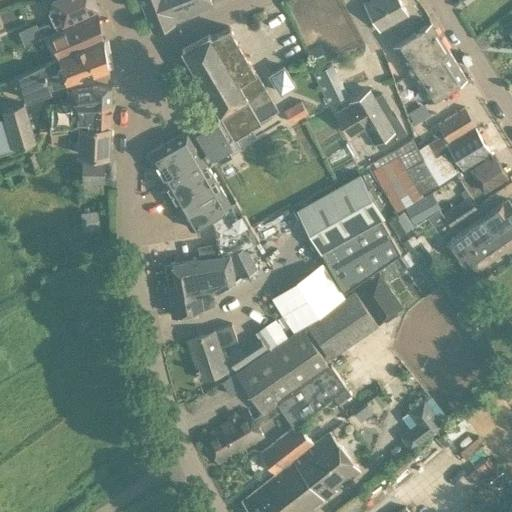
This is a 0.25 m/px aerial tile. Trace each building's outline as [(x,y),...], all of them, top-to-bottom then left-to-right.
[(50,14),(54,22),(27,33),(31,44),(49,36),(98,16),(97,8),(98,8),(93,0),(54,0),(58,10),(50,14)] [(214,8),(213,7),(210,0),(141,0),(154,32),(214,8)] [(374,0),(365,6),(379,32),(408,16),(399,0),(374,0)] [(309,28),(334,28),(334,13),(316,13),(316,3),(309,3),(309,28)] [(54,48),(101,27),(98,16),(49,36),(54,48)] [(431,24),(412,36),(429,63),(448,51),(431,24)] [(103,40),(101,27),(54,48),(59,59),(103,40)] [(210,35),(202,39),(182,51),(220,115),(264,89),(229,27),(211,37),(210,35)] [(429,63),(412,36),(393,48),(410,75),(429,63)] [(59,59),(12,80),(21,97),(27,98),(28,101),(51,94),(49,86),(66,81),(67,84),(109,71),(103,40),(59,59)] [(327,61),(319,46),(308,52),(315,67),(327,61)] [(448,51),(429,63),(410,75),(428,103),(466,79),(448,51)] [(330,106),(348,97),(333,65),(314,74),(330,106)] [(280,94),(294,85),(283,67),(269,75),(280,94)] [(71,102),(112,105),(112,88),(93,87),(93,89),(72,91),(72,93),(67,93),(67,102),(71,102)] [(264,89),(220,115),(189,131),(209,165),(239,149),(233,138),(259,123),(278,112),(264,89)] [(394,114),(394,115),(382,95),(374,99),(370,91),(350,103),(350,105),(337,113),(351,136),(364,128),(374,143),(378,151),(406,134),(394,114)] [(71,102),(67,102),(51,106),(51,134),(71,131),(71,127),(81,127),(81,126),(111,127),(112,105),(71,102)] [(292,124),(308,114),(301,102),(284,111),(292,124)] [(15,149),(36,143),(25,104),(4,110),(15,149)] [(431,132),(437,139),(418,149),(425,160),(407,170),(399,156),(372,172),(397,213),(406,208),(424,197),(422,194),(457,174),(442,148),(446,145),(463,171),(490,153),(474,128),(481,123),(470,106),(438,126),(438,127),(431,132)] [(487,118),(511,170),(511,126),(504,110),(487,118)] [(109,156),(111,127),(81,126),(81,127),(71,127),(71,131),(51,134),(51,145),(62,145),(69,145),(69,139),(80,139),(79,155),(109,156)] [(165,185),(204,161),(187,132),(147,155),(165,185)] [(509,178),(494,154),(470,170),(485,194),(509,178)] [(104,183),(105,162),(83,161),(82,183),(84,183),(84,192),(103,192),(103,183),(104,183)] [(217,184),(204,161),(165,185),(180,212),(220,188),(222,192),(227,190),(222,181),(217,184)] [(402,251),(383,216),(359,174),(296,209),(342,291),(402,251)] [(220,188),(180,212),(191,230),(210,218),(213,225),(215,227),(222,223),(217,214),(230,206),(222,192),(220,188)] [(442,216),(442,217),(432,224),(443,240),(455,232),(453,229),(474,214),(465,200),(442,216)] [(507,201),(480,219),(492,236),(511,221),(511,203),(509,204),(507,201)] [(236,204),(230,206),(217,214),(222,223),(215,227),(213,225),(218,256),(229,254),(245,246),(245,247),(259,241),(236,204)] [(288,208),(264,222),(272,236),(295,222),(288,208)] [(492,236),(480,219),(445,244),(456,261),(466,254),(492,236)] [(511,221),(492,236),(466,254),(477,270),(511,245),(511,221)] [(218,256),(164,265),(167,283),(157,285),(159,299),(169,297),(172,316),(202,311),(199,293),(213,290),(256,269),(245,247),(245,246),(229,254),(218,256)] [(315,271),(304,275),(301,266),(285,272),(292,291),(318,281),(315,271)] [(470,294),(494,277),(487,268),(474,277),(473,276),(463,283),(470,294)] [(380,274),(355,292),(307,324),(329,357),(377,325),(379,326),(404,309),(380,274)] [(486,339),(494,333),(478,311),(471,316),(480,329),(479,330),(486,339)] [(269,349),(286,337),(276,322),(267,327),(266,327),(257,333),(269,349)] [(232,325),(213,331),(187,340),(201,381),(227,371),(227,370),(232,367),(234,371),(266,350),(257,336),(227,356),(225,351),(223,352),(221,347),(238,341),(232,325)] [(231,397),(245,387),(263,413),(253,420),(248,411),(203,438),(218,463),(263,436),(257,427),(281,410),(294,428),(298,425),(346,387),(341,380),(332,366),(329,368),(302,328),(236,373),(236,374),(222,383),(231,397)] [(372,357),(356,376),(366,385),(382,366),(372,357)] [(401,418),(410,430),(400,437),(410,451),(444,426),(424,400),(420,403),(417,400),(410,405),(413,408),(407,413),(407,414),(401,418)] [(298,425),(294,428),(260,455),(276,475),(241,502),(249,511),(306,511),(310,509),(311,509),(323,500),(293,461),(313,445),(298,425)] [(329,432),(313,445),(293,461),(323,500),(347,481),(347,480),(359,470),(329,432)] [(382,493),(399,486),(395,478),(378,484),(382,493)] [(359,495),(338,511),(363,511),(369,508),(359,495)]
